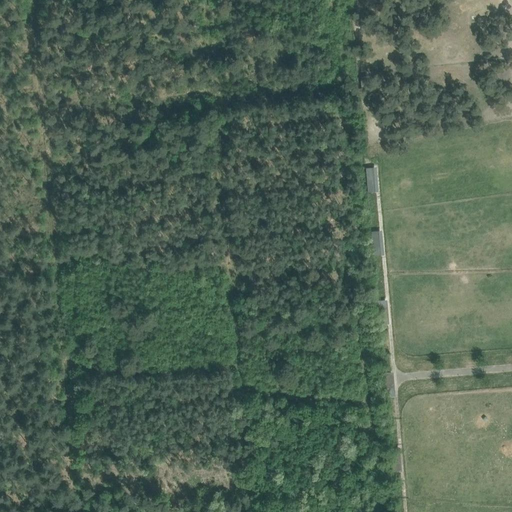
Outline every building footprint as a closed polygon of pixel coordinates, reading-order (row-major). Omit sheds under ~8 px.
[(373,168),(365,168),(367,192),(375,192),(373,168)] [(378,231),(370,232),(372,256),(380,255),(378,231)] [(384,300),(376,301),(378,324),(386,324),(384,300)] [(391,372),(383,373),(385,397),(393,396),(391,372)] [(398,447),(390,448),(392,472),(400,471),(398,447)]
